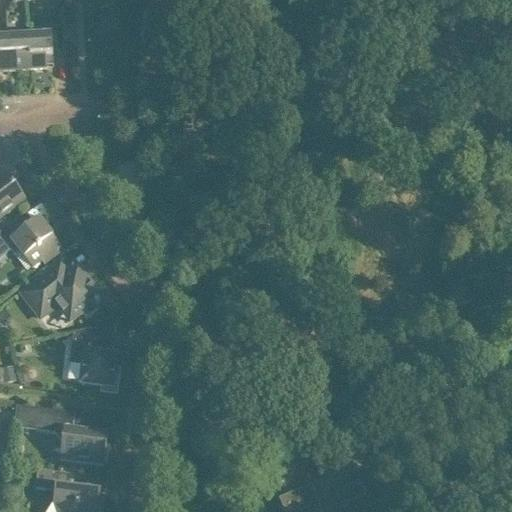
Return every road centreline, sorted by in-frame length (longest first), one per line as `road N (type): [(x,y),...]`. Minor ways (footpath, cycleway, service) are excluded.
road 1 (residential): [(144,511),(161,325),(147,289),(11,122)]
road 2 (residential): [(375,436),(511,381)]
